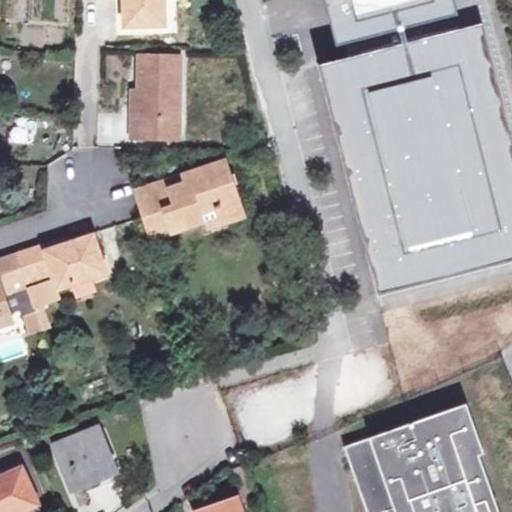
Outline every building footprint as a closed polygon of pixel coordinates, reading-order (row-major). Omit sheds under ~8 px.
[(163,0),(124,0),(125,25),(164,25),(163,0)] [(325,0),(337,46),(346,44),(350,58),(320,66),(380,296),(511,262),(511,104),(484,0),(325,0)] [(138,118),(132,118),(131,138),(171,139),(172,119),(180,120),(181,57),(140,55),(139,91),(138,118)] [(172,119),(171,139),(180,139),(180,120),(172,119)] [(151,236),(204,218),(201,210),(215,205),(222,224),(245,216),(226,160),(182,175),(184,183),(167,189),(165,181),(136,191),(151,236)] [(182,175),(165,181),(167,189),(184,183),(182,175)] [(201,210),(204,218),(207,229),(222,224),(215,205),(201,210)] [(45,244),(0,258),(0,317),(11,314),(10,312),(22,308),(24,315),(37,311),(29,286),(55,277),(59,288),(107,273),(95,234),(68,243),(47,250),(45,244)] [(66,237),(45,244),(47,250),(68,243),(66,237)] [(0,325),(13,321),(11,314),(0,317),(0,325)] [(500,511),(480,456),(485,454),(467,404),(344,447),(366,511),(386,511),(387,511),(386,511),(500,511)] [(54,444),(71,489),(116,471),(99,427),(54,444)] [(244,465),(231,470),(240,499),(255,494),(244,465)] [(0,476),(0,511),(9,511),(11,511),(20,511),(39,503),(21,467),(0,476)] [(239,511),(236,501),(204,511),(239,511)]
